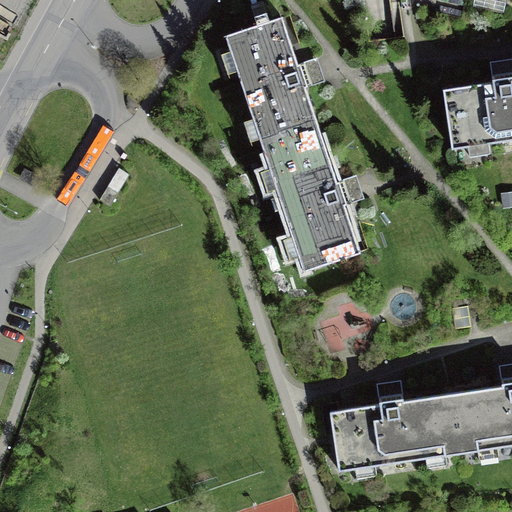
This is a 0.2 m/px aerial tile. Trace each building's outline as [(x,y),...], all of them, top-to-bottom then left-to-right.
[(226,39),(267,158),(323,138),(283,20),(226,39)] [(511,55),(492,57),(493,75),(511,74),(511,55)] [(454,153),(511,144),(511,84),(445,94),(454,153)] [(323,138),(267,158),(305,272),(362,253),(323,138)] [(42,177),(24,168),(18,178),(36,188),(42,177)] [(128,176),(118,170),(108,186),(118,192),(128,176)] [(118,192),(108,186),(100,200),(110,206),(118,192)] [(511,444),(511,384),(461,392),(470,451),(511,444)] [(341,471),(470,451),(461,392),(332,412),(341,471)]
